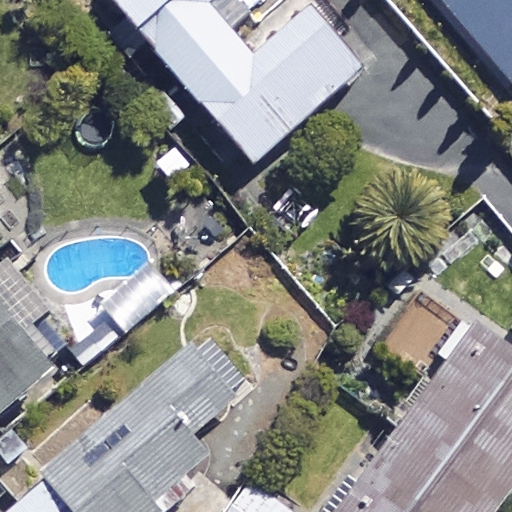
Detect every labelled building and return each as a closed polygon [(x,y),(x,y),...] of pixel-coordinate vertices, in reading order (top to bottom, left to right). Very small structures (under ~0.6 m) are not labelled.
[(113,0),(131,20),(110,38),(137,71),(158,54),(260,176),(381,77),(327,12),(264,64),(221,12),(235,0),(113,0)] [(511,0),(442,0),(511,81),(511,0)] [(66,319),(18,260),(0,274),(0,434),(80,369),(49,332),(66,319)] [(511,511),(511,349),(489,332),(352,511),(511,511)] [(259,387),(219,340),(15,511),(188,511),(211,493),(201,482),(222,464),(206,446),(250,409),(243,401),(259,387)] [(288,511),(255,488),(237,511),(288,511)]
